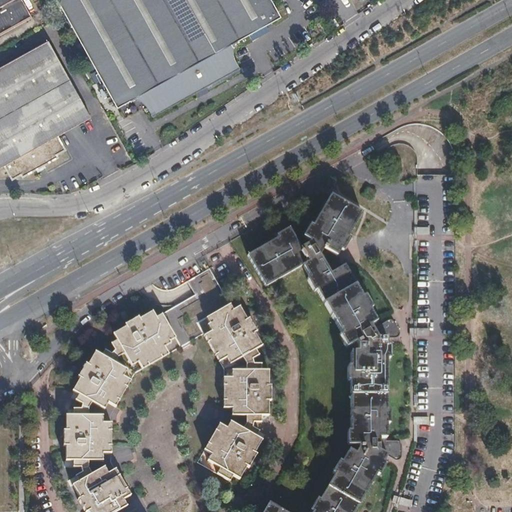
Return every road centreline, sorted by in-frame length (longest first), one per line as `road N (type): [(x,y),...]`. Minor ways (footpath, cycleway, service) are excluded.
road 1 (secondary): [(32,307),(511,36)]
road 2 (secondary): [(511,4),(60,254)]
road 3 (residential): [(20,377),(100,303),(394,138)]
